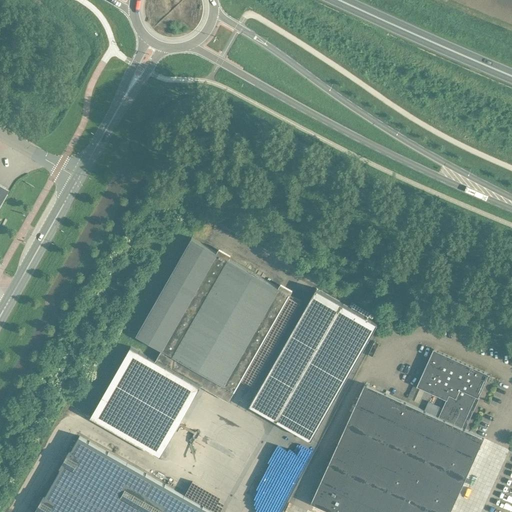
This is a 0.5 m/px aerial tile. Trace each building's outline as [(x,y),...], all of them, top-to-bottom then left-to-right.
[(0,206),(10,190),(0,184),(0,206)] [(293,285),(196,230),(129,346),(227,402),(293,285)] [(377,324),(316,289),(250,405),(311,440),(377,324)] [(408,404),(364,384),(320,482),(317,481),(308,502),(310,503),(330,511),(449,511),(484,438),(475,434),(465,429),(479,398),(478,398),(478,397),(488,374),(433,349),(416,386),(446,400),(438,417),(408,404)] [(211,511),(79,436),(35,511),(211,511)] [(197,460),(205,464),(209,455),(201,452),(197,460)] [(275,465),(279,456),(273,453),(269,462),(275,465)] [(490,496),(485,510),(491,511),(496,511),(501,500),(490,496)]
